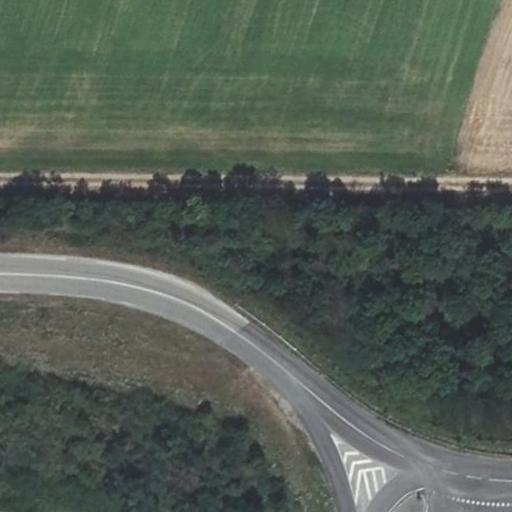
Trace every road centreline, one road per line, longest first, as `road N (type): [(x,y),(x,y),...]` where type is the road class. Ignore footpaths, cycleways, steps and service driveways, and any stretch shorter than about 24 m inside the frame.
road 1 (track): [(511,181),(0,180)]
road 2 (tertiary): [(0,273),(164,293),(247,338),(290,374)]
road 3 (tertiary): [(290,374),(355,427),(421,462)]
road 4 (tertiary): [(290,374),(347,511)]
